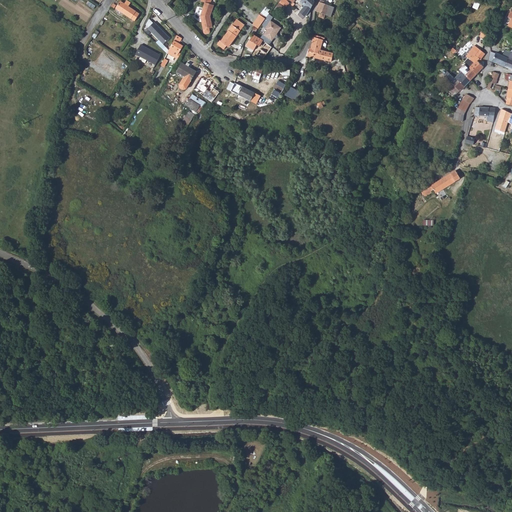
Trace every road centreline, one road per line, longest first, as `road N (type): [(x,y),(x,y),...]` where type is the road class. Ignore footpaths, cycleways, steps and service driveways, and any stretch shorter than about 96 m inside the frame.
road 1 (residential): [(170,422),(153,374),(125,335),(46,273),(0,252)]
road 2 (residential): [(154,0),(220,67),(301,59),(316,0)]
road 3 (track): [(228,511),(236,475),(204,457),(146,465),(127,511)]
road 4 (tertiary): [(0,431),(170,422)]
road 5 (tertiary): [(170,422),(260,420),(307,430)]
road 6 (tertiary): [(307,430),(367,467),(415,511)]
road 7 (tertiary): [(418,497),(353,447),(307,430)]
road 8 (residential): [(417,190),(455,165),(472,105),(485,100)]
